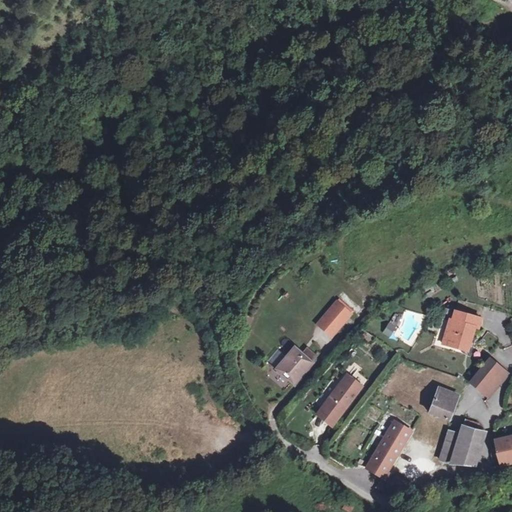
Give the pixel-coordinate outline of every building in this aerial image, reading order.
[(451,276),(440,277),(440,287),(451,286),(451,276)] [(354,315),(341,303),(331,315),(344,327),(354,315)] [(447,346),(465,350),(468,339),(471,340),(474,329),(478,329),(480,318),(455,310),(453,320),(450,319),(445,333),(450,334),(447,346)] [(397,339),(398,335),(410,339),(415,320),(391,314),(385,336),(397,339)] [(344,327),(331,315),(322,325),(335,337),(344,327)] [(298,348),(279,369),(297,385),(319,359),(310,351),(306,356),(298,348)] [(484,394),(491,399),(508,376),(490,360),(472,385),(484,394)] [(350,377),(326,407),(340,418),(364,388),(350,377)] [(442,390),(429,414),(447,422),(460,399),(442,390)] [(340,418),(326,407),(320,415),(334,427),(340,418)] [(470,423),(466,430),(476,433),(478,426),(470,423)] [(390,475),(414,434),(397,424),(369,471),(391,484),(395,478),(390,475)] [(459,451),(477,454),(483,437),(478,434),(476,433),(466,430),(463,439),(459,451)] [(454,467),(459,451),(463,439),(453,436),(443,464),(454,467)] [(511,466),(511,439),(498,443),(499,453),(503,468),(511,466)] [(459,451),(454,467),(474,468),(477,454),(459,451)] [(356,503),(347,499),(344,506),(354,510),(356,503)]
